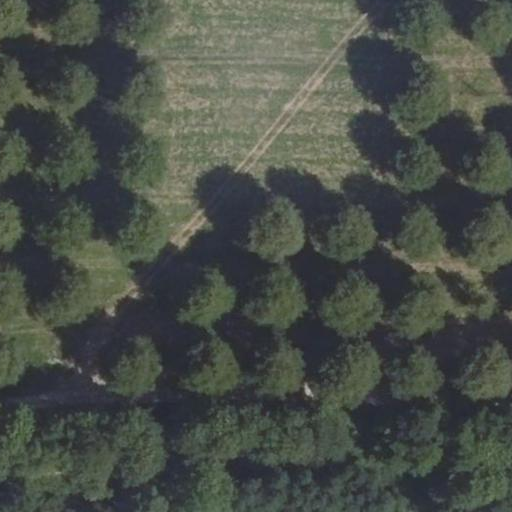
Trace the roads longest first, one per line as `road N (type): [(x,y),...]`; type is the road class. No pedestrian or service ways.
road 1 (track): [(385,0),(146,286),(6,403)]
road 2 (track): [(0,404),(215,389),(511,398)]
